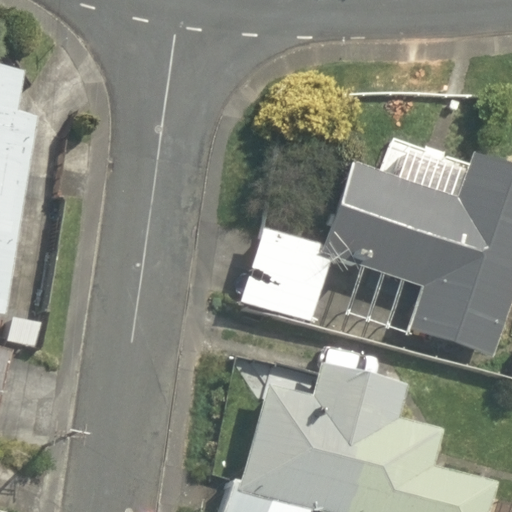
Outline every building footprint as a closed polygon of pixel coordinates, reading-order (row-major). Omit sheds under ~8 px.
[(14,118),(20,78),(0,74),(0,320),(3,321),(34,123),(14,118)] [(398,332),(478,359),(511,254),(511,169),(457,152),(454,160),(443,157),(445,152),(424,144),(422,150),(385,137),(373,174),(334,160),(306,245),(246,227),(224,303),(297,324),(318,258),(345,267),(329,315),(396,336),(398,332)] [(36,353),(42,327),(12,322),(6,347),(36,353)] [(0,399),(11,356),(0,353),(0,399)] [(381,418),(390,384),(303,360),(300,372),(268,364),(261,388),(250,385),(227,480),(221,479),(213,511),(475,511),(481,483),(420,467),(429,429),(381,418)]
